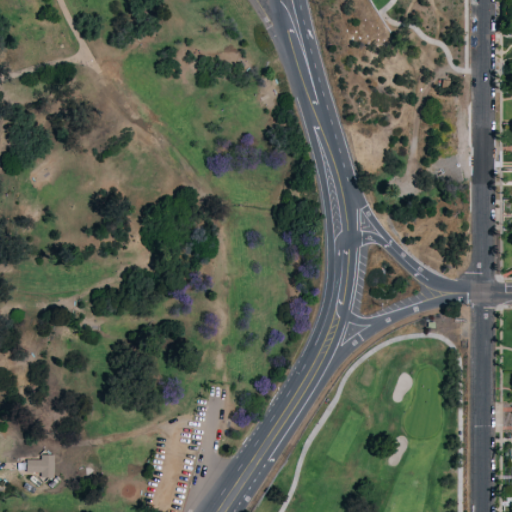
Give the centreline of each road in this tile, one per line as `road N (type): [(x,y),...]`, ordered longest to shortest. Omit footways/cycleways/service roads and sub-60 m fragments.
road 1 (residential): [(483,511),(485,0)]
road 2 (secondary): [(222,511),(335,327),(348,242)]
road 3 (residential): [(310,378),(391,319),(483,293)]
